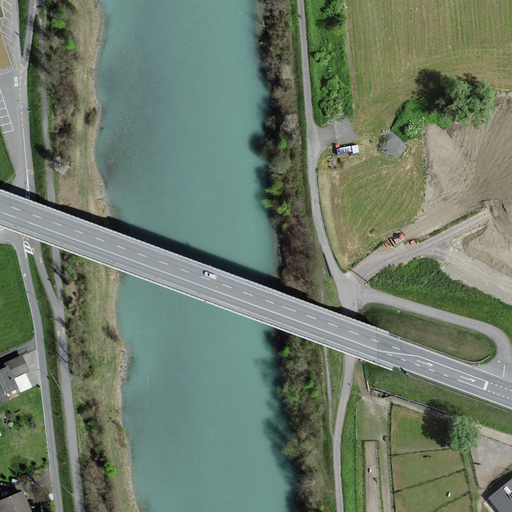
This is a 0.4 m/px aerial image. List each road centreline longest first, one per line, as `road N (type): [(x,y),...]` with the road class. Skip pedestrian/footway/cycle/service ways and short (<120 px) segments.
road 1 (primary): [(511,396),(0,206)]
road 2 (track): [(33,0),(24,115),(37,251),(61,327),(80,511)]
road 3 (track): [(511,438),(391,396),(385,427),(392,511)]
road 4 (track): [(501,392),(504,350),(494,333),(344,287)]
road 5 (track): [(511,73),(461,79),(311,141)]
road 6 (track): [(19,67),(10,90),(20,177),(5,234)]
